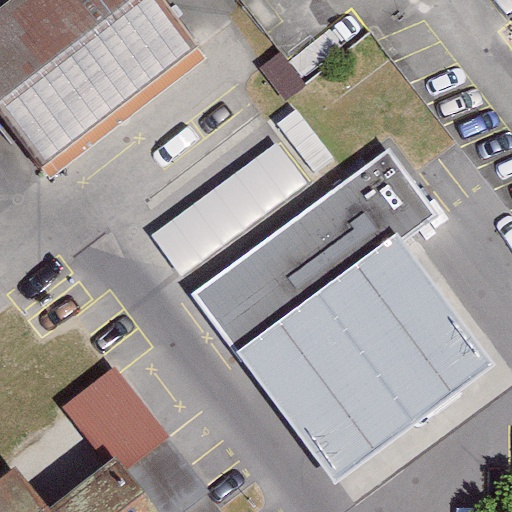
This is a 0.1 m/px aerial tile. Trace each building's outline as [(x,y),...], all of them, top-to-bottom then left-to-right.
[(0,117),(17,140),(47,181),(203,66),(153,0),(20,0),(0,15),(0,117)] [(0,152),(17,140),(0,117),(0,152)] [(278,143),(149,231),(177,272),(307,184),(278,143)] [(192,294),(236,353),(398,232),(403,238),(434,215),(387,151),(192,294)] [(398,232),(236,353),(335,484),(497,363),(403,238),(398,232)] [(122,381),(36,449),(67,487),(107,455),(129,482),(173,446),(122,381)] [(43,511),(25,488),(0,507),(0,511),(144,511),(125,486),(91,511),(43,511)]
